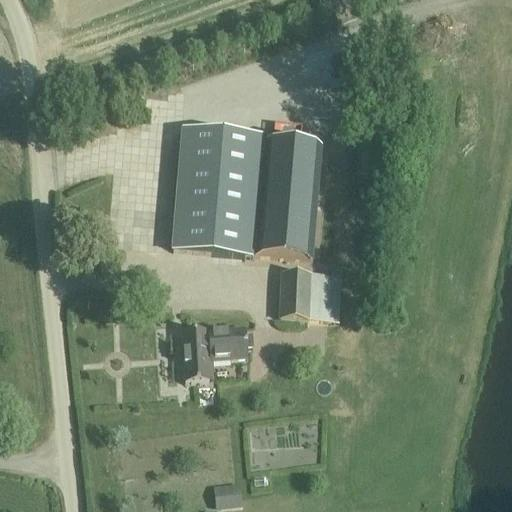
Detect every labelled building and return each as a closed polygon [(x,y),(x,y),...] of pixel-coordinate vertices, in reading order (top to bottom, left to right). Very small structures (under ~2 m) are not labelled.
[(255,262),(311,266),(321,152),(265,147),(265,143),(182,136),(172,256),(255,263),(255,262)] [(362,156),(360,177),(358,207),(373,208),(377,157),(362,156)] [(280,325),(328,327),(339,327),(341,283),(282,280),(280,325)] [(205,337),(182,338),(185,388),(185,390),(211,388),(210,367),(223,367),(223,368),(246,366),(244,336),(221,337),(221,338),(220,338),(220,336),(205,337)] [(215,511),(240,511),(238,492),(214,494),(215,511)]
